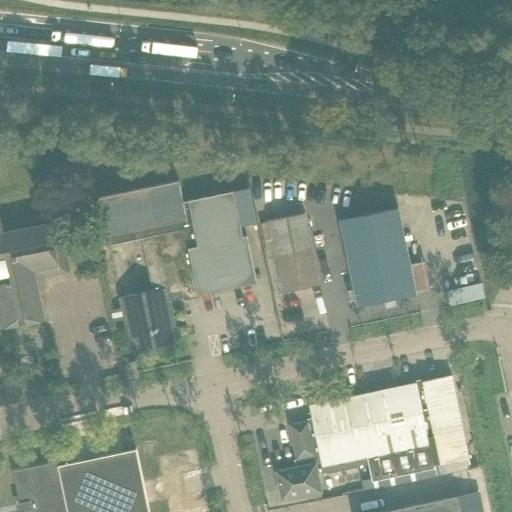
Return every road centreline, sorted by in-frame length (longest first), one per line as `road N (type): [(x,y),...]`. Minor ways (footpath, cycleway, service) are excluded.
road 1 (primary): [(511,105),(225,64)]
road 2 (unclassified): [(214,387),(488,328)]
road 3 (primary): [(0,43),(225,64)]
road 4 (unclassified): [(0,431),(214,387)]
road 5 (unclassified): [(239,511),(214,387)]
